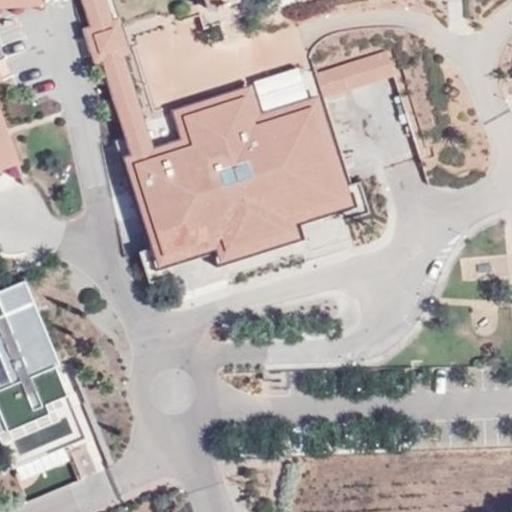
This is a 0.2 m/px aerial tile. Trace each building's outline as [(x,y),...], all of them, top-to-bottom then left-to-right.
[(102,0),(85,0),(93,30),(87,32),(97,61),(104,59),(128,137),(144,132),(120,55),(126,52),(118,23),(110,25),(102,0)] [(205,0),(209,10),(237,2),(236,0),(205,0)] [(317,77),(324,96),(395,74),(389,56),(317,77)] [(144,132),(128,137),(115,143),(147,251),(140,253),(150,284),(172,277),(171,269),(212,256),(217,269),(306,241),(303,226),(343,214),(347,223),(370,214),(360,183),(351,184),(347,171),(330,170),(309,100),(324,96),(317,77),(315,70),(177,114),(184,140),(150,151),(144,132)] [(330,170),(347,171),(324,96),(309,100),(330,170)] [(0,166),(17,161),(0,115),(0,166)] [(0,435),(13,468),(86,438),(56,366),(60,364),(26,281),(0,290),(0,435)]
